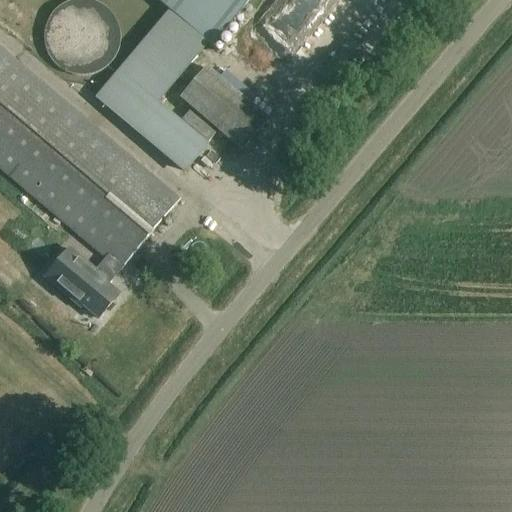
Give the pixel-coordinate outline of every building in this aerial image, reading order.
[(97,101),(181,171),(192,158),(193,159),(206,144),(160,106),(210,46),(215,50),(257,0),(156,0),(171,12),(97,101)] [(89,2),(75,2),(62,8),(52,17),(46,30),(45,44),(49,58),(57,69),(69,76),(83,78),(97,76),(109,68),(118,57),(121,43),(120,29),(113,16),(103,7),(89,2)] [(256,43),(274,61),(305,31),(286,13),(256,43)] [(104,285),(175,201),(0,54),(0,174),(102,259),(90,273),(85,268),(61,296),(77,309),(79,307),(94,319),(115,294),(104,285)] [(242,154),(269,123),(207,69),(180,101),(242,154)] [(90,81),(82,88),(92,100),(101,93),(90,81)] [(55,261),(69,274),(90,252),(76,239),(55,261)]
